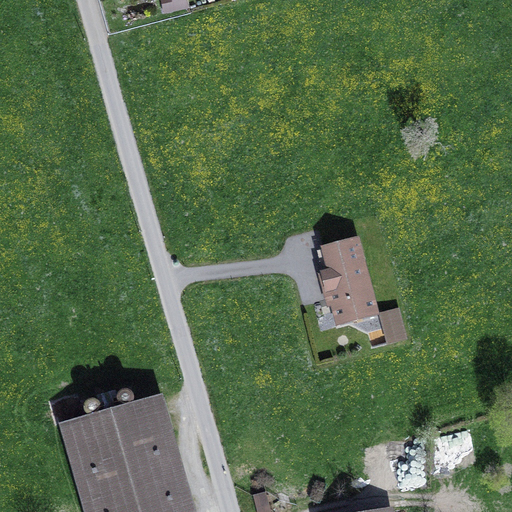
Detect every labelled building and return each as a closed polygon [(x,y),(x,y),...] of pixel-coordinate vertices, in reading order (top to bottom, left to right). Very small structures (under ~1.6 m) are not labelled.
[(162,0),(165,10),(186,5),(184,0),(162,0)] [(330,273),(321,275),(329,306),(334,304),(340,325),(377,315),(357,241),(324,250),(330,273)] [(403,325),(399,310),(382,315),(386,329),(403,325)] [(386,329),(389,344),(407,339),(403,325),(386,329)] [(176,511),(167,479),(179,475),(158,399),(121,410),(116,391),(98,396),(103,415),(64,426),(85,500),(99,496),(103,511),(176,511)] [(253,496),(257,511),(271,511),(266,493),(253,496)]
